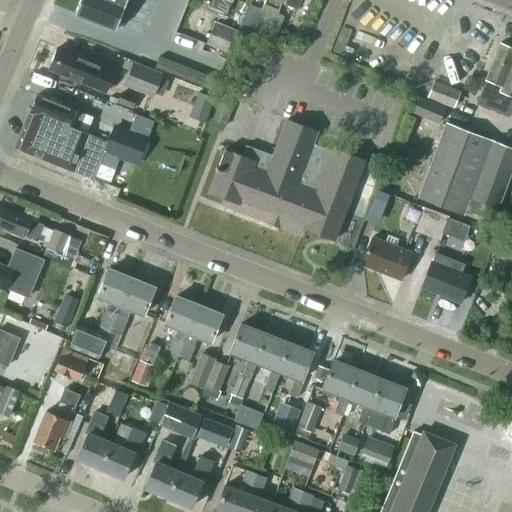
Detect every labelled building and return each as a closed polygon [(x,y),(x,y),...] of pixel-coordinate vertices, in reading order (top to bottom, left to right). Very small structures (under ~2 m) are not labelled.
[(79,0),(74,13),(115,29),(121,15),(126,0),(79,0)] [(214,0),(212,7),(228,13),(233,0),(214,0)] [(297,6),(299,0),(265,0),(264,3),(280,9),(283,0),(297,6)] [(267,11),(249,4),(241,24),(259,31),(267,11)] [(230,52),(238,31),(214,22),(207,43),(230,52)] [(510,116),(511,110),(511,46),(500,41),(476,103),(510,116)] [(49,68),(57,71),(105,91),(114,69),(88,58),(88,59),(58,46),(49,68)] [(159,56),(155,67),(212,90),(216,78),(159,56)] [(152,94),(160,75),(134,64),(128,78),(141,83),(139,89),(152,94)] [(455,107),(461,92),(434,80),(428,95),(455,107)] [(198,92),(189,116),(205,122),(214,97),(198,92)] [(105,148),(108,142),(67,125),(73,108),(37,94),(30,112),(34,113),(19,149),(94,179),(94,178),(107,183),(119,154),(105,148)] [(444,107),(417,96),(411,111),(438,123),(444,107)] [(220,102),(213,121),(225,125),(232,106),(220,102)] [(301,235),(304,228),(334,239),(363,160),(333,149),(332,152),(312,145),(317,130),(286,118),(272,155),(246,145),(243,155),(224,148),(208,192),(223,197),(220,205),(301,235)] [(446,123),(418,197),(463,214),(469,197),(498,208),(511,170),(511,149),(491,142),(491,140),(446,123)] [(119,154),(137,161),(145,142),(113,129),(108,142),(105,148),(119,154)] [(373,152),(368,164),(379,168),(384,157),(373,152)] [(364,218),(374,221),(384,194),(374,191),(364,218)] [(37,239),(49,244),(48,247),(47,246),(44,254),(71,266),(82,239),(68,233),(55,228),(54,231),(42,226),(43,224),(0,205),(0,225),(3,227),(2,229),(23,238),(24,235),(37,240),(37,239)] [(417,231),(428,235),(436,213),(425,209),(417,231)] [(428,235),(439,239),(447,217),(436,213),(428,235)] [(511,255),(511,222),(501,251),(511,255)] [(412,252),(372,236),(361,263),(401,279),(412,252)] [(0,262),(0,290),(2,289),(4,290),(6,287),(28,296),(43,259),(15,247),(14,248),(20,251),(13,268),(0,262)] [(443,266),(431,261),(421,287),(460,302),(470,276),(461,273),(465,263),(447,256),(443,266)] [(110,328),(111,328),(131,277),(109,267),(98,295),(111,300),(101,324),(110,328)] [(142,313),(153,285),(131,277),(111,328),(121,332),(130,308),(142,313)] [(67,327),(79,299),(66,293),(54,321),(67,327)] [(178,355),(198,304),(175,294),(164,322),(178,328),(169,352),(178,355)] [(221,313),(198,304),(178,355),(188,359),(198,336),(210,341),(221,313)] [(79,322),(69,346),(98,358),(103,345),(108,333),(79,322)] [(241,322),(229,351),(248,358),(241,375),(249,378),(256,361),(267,332),(241,322)] [(0,361),(8,364),(19,337),(0,328),(0,361)] [(108,333),(103,345),(114,349),(121,332),(111,328),(110,328),(108,333)] [(273,387),(280,370),(290,341),(267,332),(256,361),(272,367),(265,384),(273,387)] [(290,341),(280,370),(295,376),(288,393),(297,397),(304,379),(301,378),(313,350),(290,341)] [(216,358),(202,352),(189,383),(203,389),(216,358)] [(86,366),(61,355),(54,370),(79,381),(86,366)] [(322,387),(340,394),(333,411),(342,415),(349,397),(359,368),(333,358),(322,387)] [(154,365),(140,359),(131,380),(145,385),(154,365)] [(228,366),(216,361),(206,385),(218,390),(228,366)] [(366,424),(373,407),(383,378),(359,368),(349,397),(365,404),(358,421),(366,424)] [(425,374),(414,370),(409,381),(421,386),(425,374)] [(238,375),(230,393),(242,397),(249,379),(238,375)] [(396,415),(394,415),(405,386),(383,378),(373,407),(366,424),(389,433),(396,415)] [(18,390),(5,385),(0,396),(0,411),(7,415),(18,390)] [(115,389),(111,400),(123,405),(127,395),(115,389)] [(53,415),(45,411),(32,440),(53,449),(59,435),(63,437),(70,421),(67,420),(73,407),(59,401),(53,415)] [(168,401),(158,424),(176,432),(180,423),(195,429),(201,416),(168,401)] [(298,425),(311,431),(321,408),(307,403),(298,425)] [(276,413),(271,424),(291,431),(299,409),(286,404),(282,415),(276,413)] [(87,433),(76,458),(99,468),(110,442),(97,437),(106,416),(94,410),(85,432),(87,433)] [(204,418),(198,435),(226,445),(232,428),(204,418)] [(110,442),(99,468),(122,478),(133,452),(135,453),(144,432),(132,427),(121,423),(112,443),(110,442)] [(240,452),(249,429),(236,425),(228,447),(240,452)] [(425,511),(454,442),(424,430),(423,433),(414,430),(379,511),(425,511)] [(343,432),(336,448),(352,454),(358,439),(343,432)] [(368,435),(359,458),(385,468),(394,446),(368,435)] [(144,487),(166,496),(178,470),(165,465),(174,445),(161,439),(152,461),(154,462),(144,487)] [(319,449),(295,440),(291,453),(315,461),(319,449)] [(202,482),(212,461),(199,455),(191,476),(178,470),(166,496),(189,506),(200,481),(202,482)] [(350,492),(359,469),(347,464),(338,488),(350,492)] [(239,489),(225,484),(216,509),(225,511),(241,511),(256,474),(246,470),(239,489)] [(265,477),(256,474),(241,511),(268,511),(272,501),(258,496),(265,477)] [(285,506),(272,501),(268,511),(294,511),(302,491),(292,488),(285,506)] [(305,511),(312,495),(302,491),(294,511),(305,511)]
